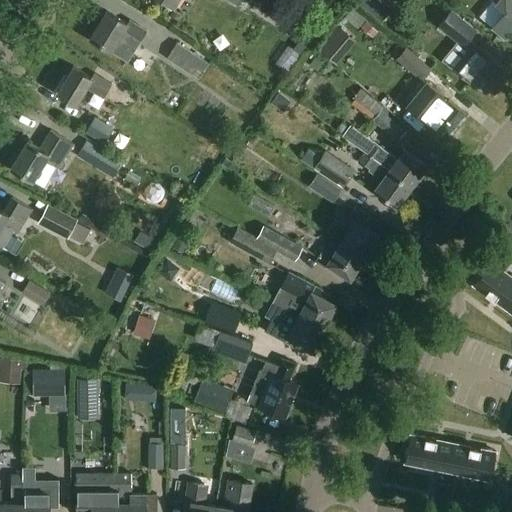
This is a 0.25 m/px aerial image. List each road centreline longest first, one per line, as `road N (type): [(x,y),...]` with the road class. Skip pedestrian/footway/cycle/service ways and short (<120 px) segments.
road 1 (residential): [(371,498),(410,394),(467,310),(462,296),(412,262)]
road 2 (residential): [(314,491),(364,344),(412,262)]
road 3 (residential): [(412,262),(511,132)]
